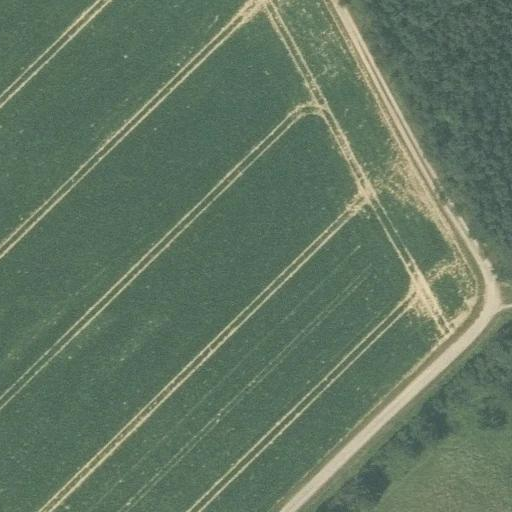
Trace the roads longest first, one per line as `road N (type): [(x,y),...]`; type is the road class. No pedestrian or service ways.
road 1 (track): [(332,0),(474,256),(491,306)]
road 2 (track): [(296,511),(467,345),(491,306)]
